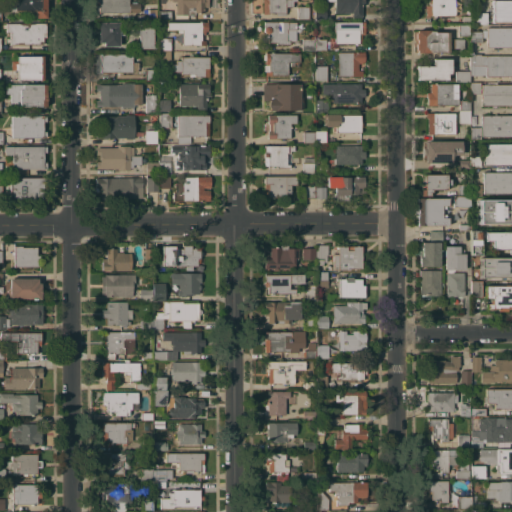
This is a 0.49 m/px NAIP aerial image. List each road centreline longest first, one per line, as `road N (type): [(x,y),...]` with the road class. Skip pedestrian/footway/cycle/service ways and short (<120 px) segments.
road 1 (residential): [(71,511),(68,0)]
road 2 (residential): [(395,511),(393,0)]
road 3 (residential): [(233,511),(233,0)]
road 4 (tertiary): [(395,223),(0,223)]
